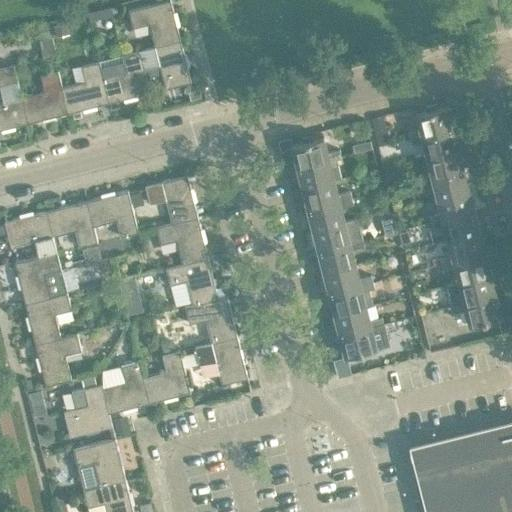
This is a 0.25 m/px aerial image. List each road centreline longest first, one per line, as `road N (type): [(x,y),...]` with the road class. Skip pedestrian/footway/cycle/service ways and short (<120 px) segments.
road 1 (residential): [(312,416),(236,124)]
road 2 (residential): [(236,124),(475,60)]
road 3 (residential): [(0,183),(236,124)]
road 4 (residential): [(186,511),(172,455),(312,416)]
road 5 (residential): [(511,200),(475,60)]
road 6 (residential): [(382,511),(367,449),(337,420),(312,416)]
